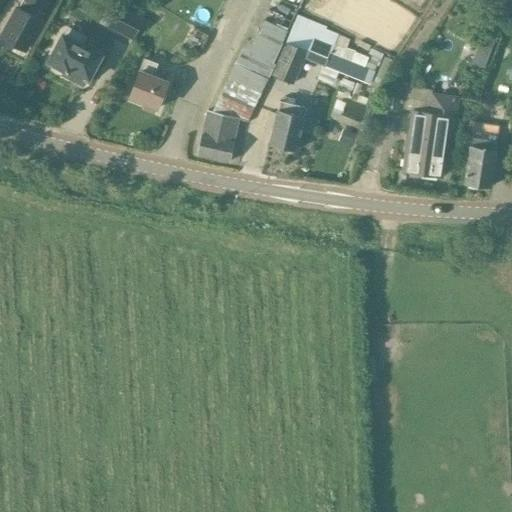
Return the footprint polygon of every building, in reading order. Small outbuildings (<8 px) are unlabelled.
[(22,0),(18,8),(1,38),(24,51),(41,21),(28,13),(35,0),(22,0)] [(143,18),(119,5),(107,28),(131,41),(143,18)] [(285,42),(271,75),(292,84),(304,59),(325,67),(338,34),(325,29),(327,26),(297,14),(294,22),(293,22),(285,42)] [(275,64),(273,63),(288,32),(262,19),(247,51),(242,48),(218,98),(252,114),(275,64)] [(84,78),(88,80),(101,56),(77,43),(81,35),(68,28),(64,36),(62,35),(48,62),(65,71),(64,74),(81,84),(84,78)] [(349,39),(338,34),(325,67),(370,85),(375,71),(374,71),(376,65),(367,61),(368,57),(346,48),(349,39)] [(476,64),(490,67),(496,39),(482,36),(476,64)] [(143,58),(139,71),(129,98),(157,109),(167,82),(153,76),(158,64),(143,58)] [(411,111),(411,112),(402,171),(442,177),(447,140),(453,141),(459,97),(432,93),(433,90),(405,85),(402,110),(411,111)] [(295,151),(306,108),(279,101),(269,144),(295,151)] [(229,162),(238,119),(211,112),(207,111),(198,155),(229,162)] [(470,137),(464,183),(490,187),(495,150),(496,140),(470,137)] [(383,493),(384,511),(401,511),(400,492),(383,493)]
